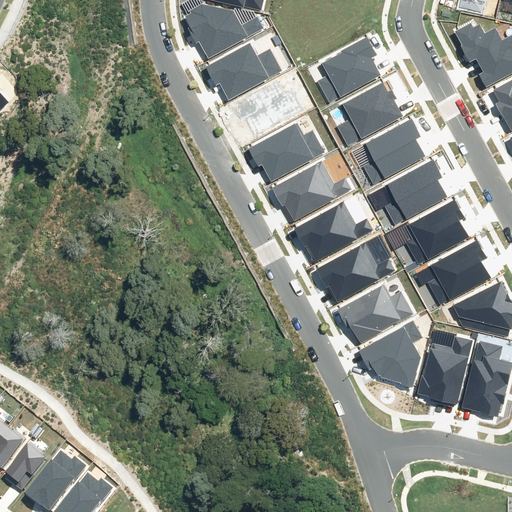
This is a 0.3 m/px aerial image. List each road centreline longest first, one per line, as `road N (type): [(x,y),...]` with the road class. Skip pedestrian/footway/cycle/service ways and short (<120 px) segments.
road 1 (residential): [(149,0),(155,39),(341,380),(369,452)]
road 2 (residential): [(412,0),(417,47),(511,215)]
road 3 (residential): [(369,452),(428,442),(511,458)]
